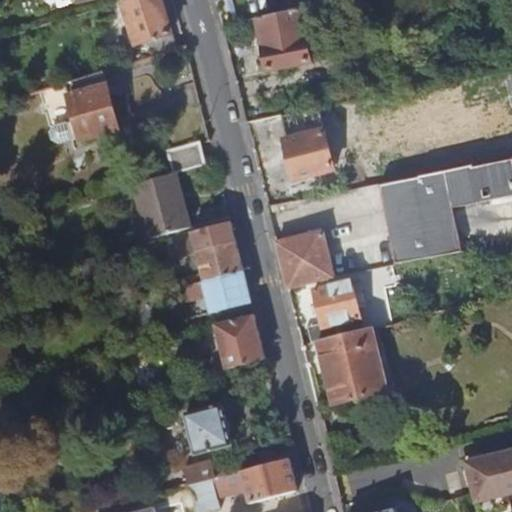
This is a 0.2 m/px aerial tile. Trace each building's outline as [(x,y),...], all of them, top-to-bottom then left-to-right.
[(152,59),(178,50),(162,0),(142,0),(125,6),(137,46),(147,43),(152,59)] [(304,13),(261,21),(271,75),(315,67),(304,13)] [(105,73),(66,85),(78,124),(51,131),(56,147),(83,139),(84,143),(122,131),(105,73)] [(319,112),(284,119),(289,143),(286,144),(297,183),(336,172),(319,112)] [(176,174),(207,165),(201,143),(168,152),(173,174),(176,174)] [(398,266),(403,265),(466,254),(457,210),(511,197),(511,160),(381,188),(398,266)] [(190,229),(176,174),(173,174),(133,186),(148,240),(190,229)] [(197,255),(236,244),(232,225),(192,236),(195,244),(175,250),(178,260),(197,255)] [(289,293),(337,283),(325,235),(277,245),(289,293)] [(205,284),(244,273),(236,244),(197,255),(205,284)] [(374,272),(376,275),(404,269),(403,265),(398,266),(374,272)] [(404,269),(376,275),(377,282),(405,277),(404,269)] [(252,305),(244,273),(205,284),(182,290),(186,303),(208,298),(213,314),(252,305)] [(320,345),(342,339),(339,328),(363,322),(354,284),(315,293),(323,327),(309,331),(313,346),(320,345)] [(206,377),(266,361),(255,316),(216,327),(225,359),(203,365),(206,377)] [(342,339),(320,345),(337,407),(389,393),(378,348),(383,347),(378,330),(342,339)] [(9,335),(0,337),(0,383),(16,379),(9,335)] [(116,401),(92,407),(96,422),(120,416),(116,401)] [(223,407),(187,416),(198,456),(234,447),(223,407)] [(258,469),(291,459),(288,445),(260,453),(262,463),(257,464),(258,469)] [(511,448),(462,460),(475,511),(492,511),(509,508),(505,494),(511,491),(511,448)] [(299,493),(291,459),(258,469),(218,480),(192,487),(198,511),(214,511),(222,510),(219,499),(248,491),(251,505),(269,500),(283,497),(299,493)] [(192,487),(218,480),(213,463),(186,470),(188,477),(161,484),(164,494),(165,494),(192,487)] [(374,511),(396,511),(393,499),(383,496),(371,498),(372,503),(374,511)] [(283,497),(269,500),(271,507),(284,503),(283,497)] [(345,511),(374,511),(372,503),(345,510),(345,511)]
